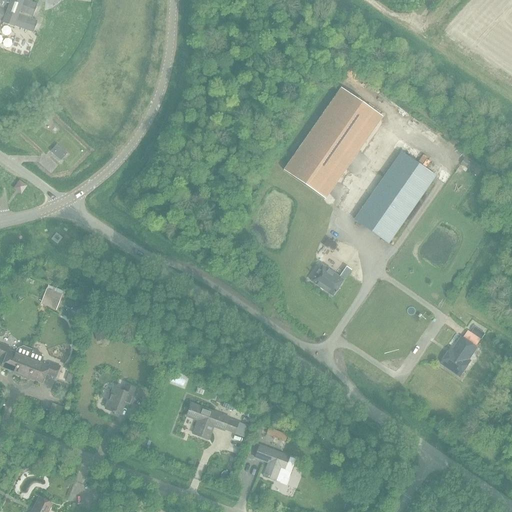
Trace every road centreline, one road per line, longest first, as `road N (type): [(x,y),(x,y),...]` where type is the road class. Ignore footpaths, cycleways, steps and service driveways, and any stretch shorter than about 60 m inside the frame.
road 1 (unclassified): [(165,272),(199,272),(328,355),(357,407)]
road 2 (residential): [(230,511),(21,432),(0,441)]
road 3 (unclassified): [(64,201),(118,163),(141,131),(165,76),(176,0)]
road 4 (unclassified): [(357,407),(165,272)]
road 5 (unclassified): [(165,272),(64,201)]
